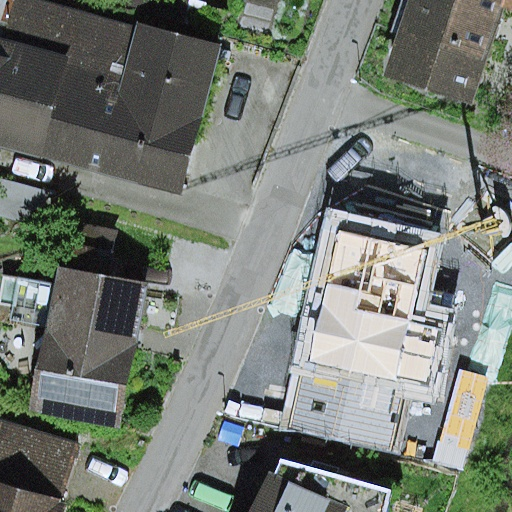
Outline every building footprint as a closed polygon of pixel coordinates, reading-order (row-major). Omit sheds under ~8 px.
[(10,0),(0,37),(0,151),(178,198),(217,51),(20,0),(10,0)] [(511,0),(405,0),(380,81),(474,109),(505,7),(511,9),(511,0)] [(432,240),(336,220),(293,432),(389,452),(432,240)] [(149,288),(57,274),(36,411),(128,425),(149,288)] [(69,511),(87,452),(0,426),(0,511),(69,511)] [(330,470),(276,462),(254,511),(379,511),(388,493),(330,470)]
